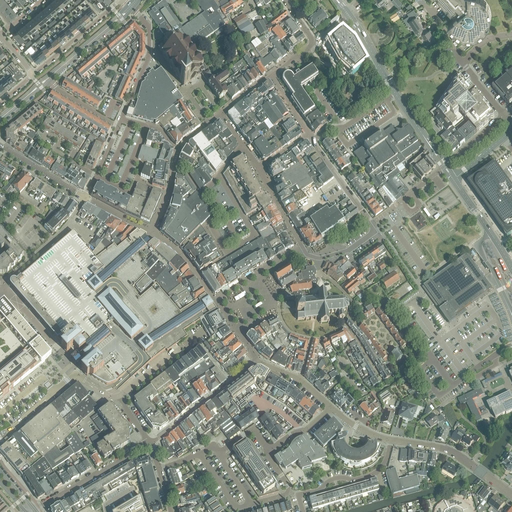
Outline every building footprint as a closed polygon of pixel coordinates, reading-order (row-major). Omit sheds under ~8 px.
[(0,4),(0,10),(1,11),(8,5),(5,0),(0,4)] [(55,0),(54,0),(51,3),(57,10),(61,7),(55,0)] [(155,10),(170,31),(171,33),(179,27),(187,38),(219,16),(216,12),(219,10),(215,4),(213,2),(211,0),(194,0),(204,13),(182,29),(164,3),(165,3),(164,1),(154,8),(155,10)] [(241,2),(239,0),(235,0),(233,2),(230,3),(229,4),(233,12),(245,5),(242,1),(241,2)] [(438,0),(450,12),(454,17),(453,18),(455,19),(447,26),(452,31),(455,34),(459,36),(463,38),(467,38),(471,38),(475,37),(479,36),(482,33),(485,30),(488,27),(489,23),(490,19),(490,15),(490,11),(488,7),(486,3),(483,0),(482,0),(438,0)] [(51,3),(47,6),(53,14),(57,10),(51,3)] [(225,17),(233,12),(229,4),(227,5),(224,7),(221,9),(219,10),(216,12),(219,16),(224,24),(226,23),(226,22),(226,20),(225,17)] [(1,11),(4,15),(12,9),(8,5),(1,11)] [(47,6),(43,10),(49,17),(53,14),(47,6)] [(82,8),(86,12),(91,17),(95,13),(91,8),(88,10),(86,8),(86,9),(84,6),(82,8)] [(316,14),(308,20),(314,29),(328,19),(321,10),(319,8),(315,12),(316,14)] [(12,9),(4,15),(8,20),(16,13),(12,9)] [(43,10),(38,13),(44,21),(49,17),(43,10)] [(78,11),(79,13),(86,21),(91,17),(86,12),(84,15),(80,10),(78,11)] [(164,36),(170,31),(155,10),(153,12),(152,11),(148,14),(164,36)] [(409,16),(404,19),(408,26),(410,25),(415,33),(416,33),(419,31),(419,32),(426,27),(425,27),(423,28),(416,17),(419,14),(417,11),(416,12),(414,13),(412,10),(407,13),(409,16)] [(77,20),(82,25),(86,21),(79,13),(77,15),(74,11),(72,13),(77,20)] [(245,16),(234,23),(237,28),(237,29),(248,22),(257,17),(255,11),(251,14),(251,13),(245,16)] [(268,24),(264,27),(267,32),(269,34),(271,33),(272,32),(275,29),(278,27),(276,24),(288,16),(288,15),(285,11),(285,12),(268,24)] [(396,12),(390,17),(392,20),(399,16),(396,12)] [(38,13),(34,17),(40,24),(44,21),(38,13)] [(225,25),(224,24),(219,16),(187,38),(193,47),(202,41),(202,42),(214,33),(213,33),(225,25)] [(34,17),(30,20),(36,27),(40,24),(34,17)] [(69,19),(72,22),(77,29),(82,25),(77,20),(75,22),(71,17),(69,19)] [(284,26),(285,28),(287,29),(283,32),(285,34),(288,32),(291,36),(294,34),(299,30),(290,18),(279,26),(281,28),(284,26)] [(30,20),(26,24),(32,31),(36,27),(30,20)] [(64,23),(68,27),(73,32),(77,29),(72,22),(70,24),(67,21),(64,23)] [(133,22),(127,28),(130,31),(132,29),(134,32),(138,28),(133,22)] [(248,22),(237,29),(243,37),(254,31),(248,22)] [(262,22),(255,25),(261,35),(264,34),(265,36),(269,34),(267,32),(264,27),(263,25),(262,22)] [(26,24),(22,27),(28,34),(32,31),(26,24)] [(60,27),(64,31),(68,36),(73,32),(68,27),(66,30),(62,25),(60,27)] [(22,27),(18,31),(24,38),(28,34),(22,27)] [(201,74),(207,84),(214,80),(203,64),(202,64),(200,61),(201,61),(199,59),(197,56),(197,55),(196,56),(195,53),(193,50),(193,51),(191,48),(191,47),(191,48),(185,40),(186,40),(185,39),(187,38),(179,27),(171,33),(172,33),(169,36),(169,35),(168,35),(168,36),(164,39),(163,39),(164,40),(163,45),(158,48),(161,52),(161,53),(163,55),(162,56),(163,56),(168,64),(167,64),(168,65),(170,67),(169,67),(171,70),(172,69),(174,72),(173,72),(174,73),(174,72),(176,75),(175,76),(177,78),(178,78),(179,80),(179,81),(183,87),(201,74)] [(272,32),(271,33),(275,38),(279,42),(281,43),(286,39),(284,35),(278,27),(275,29),(272,32)] [(426,27),(419,32),(421,35),(427,44),(435,39),(429,30),(428,31),(426,27)] [(127,28),(124,30),(129,37),(131,39),(132,37),(134,39),(136,38),(130,31),(127,28)] [(124,30),(120,33),(129,44),(130,43),(128,41),(127,39),(129,37),(124,30)] [(24,38),(18,31),(13,35),(19,42),(24,38)] [(64,31),(60,35),(64,40),(68,36),(64,31)] [(326,44),(325,44),(337,65),(350,76),(360,67),(366,62),(357,48),(356,49),(352,42),(340,31),(334,37),(331,39),(330,40),(328,42),(327,43),(326,44)] [(120,33),(117,36),(122,43),(124,42),(125,43),(127,45),(129,44),(120,33)] [(264,37),(263,37),(272,48),(281,60),(287,56),(277,43),(279,42),(275,38),(271,33),(269,34),(265,36),(264,37)] [(291,36),(290,37),(296,45),(305,39),(301,33),(296,36),(296,35),(295,36),(294,34),(291,36)] [(53,36),(55,39),(59,44),(64,40),(60,35),(58,36),(56,34),(53,36)] [(117,36),(113,40),(122,50),(123,49),(121,47),(123,45),(122,43),(117,36)] [(260,44),(273,61),(273,62),(274,62),(276,64),(281,60),(263,37),(258,40),(260,44)] [(286,39),(281,43),(289,53),(290,53),(292,52),(292,50),(298,46),(296,45),(290,37),(287,39),(286,39)] [(55,39),(51,42),(55,47),(59,44),(55,39)] [(251,44),(249,46),(251,50),(252,52),(255,57),(254,57),(257,61),(261,68),(262,70),(262,69),(263,69),(268,65),(269,65),(270,65),(270,64),(270,63),(273,61),(260,44),(258,40),(257,39),(251,44)] [(113,40),(109,43),(116,51),(118,50),(120,51),(122,50),(113,40)] [(49,44),(46,46),(51,51),(55,47),(51,42),(49,44)] [(109,43),(105,46),(114,56),(116,55),(114,53),(116,51),(109,43)] [(38,45),(42,50),(46,55),(51,51),(46,46),(44,44),(41,46),(40,44),(38,45)] [(33,49),(35,52),(35,51),(42,59),(46,55),(42,50),(39,52),(35,48),(33,49)] [(103,48),(100,51),(107,59),(108,59),(107,59),(110,56),(103,48)] [(37,63),(42,59),(35,51),(35,52),(31,55),(29,53),(26,55),(32,61),(34,59),(37,63)] [(100,51),(96,54),(102,60),(104,62),(106,60),(107,59),(100,51)] [(96,54),(93,57),(101,66),(102,65),(100,62),(102,61),(102,60),(96,54)] [(129,56),(128,58),(130,59),(130,58),(133,59),(132,62),(139,65),(141,61),(129,56)] [(93,57),(89,60),(95,66),(96,66),(98,68),(99,67),(101,66),(93,57)] [(243,60),(240,62),(247,72),(254,82),(255,81),(255,82),(258,80),(257,80),(260,78),(255,71),(256,70),(246,57),(243,60)] [(253,58),(250,60),(251,62),(262,76),(266,73),(263,69),(262,69),(262,70),(261,68),(257,61),(254,57),(253,58)] [(89,60),(86,62),(94,71),(96,69),(94,67),(95,66),(89,60)] [(12,61),(7,65),(11,70),(16,66),(12,61)] [(86,62),(83,65),(89,72),(90,74),(93,72),(94,71),(86,62)] [(234,66),(240,75),(248,86),(248,87),(254,82),(240,62),(234,66)] [(125,64),(124,67),(125,68),(124,70),(127,71),(135,75),(137,70),(125,64)] [(9,75),(9,77),(12,75),(13,76),(15,74),(13,72),(11,70),(7,65),(5,67),(8,70),(10,74),(9,75)] [(83,65),(79,68),(87,77),(89,75),(87,73),(88,72),(89,72),(83,65)] [(310,66),(304,71),(299,74),(298,73),(293,76),(292,75),(291,75),(290,74),(289,74),(288,74),(286,74),(285,74),(284,75),(282,77),(282,79),(282,82),(283,83),(285,86),(293,98),(290,99),(293,104),(306,96),(301,89),(311,81),(318,77),(310,66)] [(23,75),(18,68),(13,72),(15,74),(13,76),(16,80),(23,75)] [(79,68),(75,72),(81,78),(83,80),(86,78),(87,77),(79,68)] [(133,113),(132,118),(139,120),(141,115),(155,119),(156,120),(155,121),(166,113),(173,106),(174,106),(181,102),(184,100),(161,68),(161,69),(159,71),(158,71),(159,72),(157,73),(156,74),(153,70),(149,73),(150,75),(149,75),(147,77),(148,78),(147,78),(144,81),(145,82),(144,83),(142,84),(141,88),(137,102),(137,103),(136,105),(135,107),(134,111),(133,113)] [(214,80),(207,84),(212,91),(212,92),(213,94),(214,94),(218,100),(227,94),(221,85),(219,86),(218,85),(228,78),(224,73),(214,80)] [(453,82),(446,93),(452,100),(468,88),(462,80),(463,79),(458,73),(451,80),(453,82)] [(12,75),(9,77),(7,79),(12,84),(16,80),(13,76),(12,75)] [(240,75),(235,79),(243,90),(244,90),(248,86),(240,75)] [(229,79),(239,93),(240,93),(243,90),(235,79),(233,76),(229,79)] [(508,106),(511,101),(511,84),(505,76),(492,87),(508,106)] [(5,78),(1,81),(7,88),(12,84),(7,79),(5,78)] [(64,82),(61,87),(62,87),(62,88),(64,89),(65,89),(71,80),(69,79),(68,81),(66,80),(64,82)] [(229,79),(221,85),(227,94),(227,93),(232,99),(239,93),(229,79)] [(71,80),(65,89),(66,90),(69,92),(74,85),(72,83),(73,81),(71,80)] [(257,90),(251,95),(258,105),(262,102),(263,101),(268,97),(272,95),(274,94),(273,93),(276,92),(269,82),(257,90)] [(74,85),(69,92),(70,92),(72,94),(73,94),(79,84),(77,83),(76,86),(74,85)] [(79,84),(73,94),(74,95),(77,96),(77,97),(81,89),(80,88),(81,86),(79,84)] [(118,86),(118,87),(119,88),(118,90),(127,94),(129,90),(118,85),(118,86)] [(81,89),(77,97),(78,97),(80,98),(81,99),(87,89),(85,88),(83,90),(81,89)] [(468,88),(452,100),(450,102),(452,105),(476,133),(494,118),(485,107),(487,106),(481,100),(480,101),(478,99),(479,98),(477,96),(476,97),(475,96),(476,94),(471,88),(469,89),(468,88)] [(87,89),(81,99),(82,99),(85,101),(89,94),(87,93),(89,90),(87,89)] [(51,103),(52,101),(56,94),(52,91),(48,98),(50,100),(49,101),(51,103)] [(89,94),(85,101),(85,102),(88,103),(89,104),(95,94),(93,93),(91,95),(89,94)] [(114,95),(114,96),(116,97),(115,98),(115,99),(116,99),(117,100),(121,101),(122,102),(123,102),(124,101),(125,98),(115,93),(114,95)] [(438,111),(450,102),(452,100),(446,93),(436,108),(430,113),(432,116),(438,111)] [(53,104),(55,105),(60,96),(56,94),(52,101),(54,102),(53,104)] [(95,94),(89,104),(90,104),(92,106),(93,106),(97,99),(95,98),(97,95),(95,94)] [(258,105),(257,106),(268,120),(272,126),(273,127),(275,125),(278,124),(284,120),(283,118),(288,114),(274,94),(272,95),(268,97),(263,101),(262,102),(258,105)] [(249,97),(246,99),(254,108),(255,108),(257,112),(264,123),(268,120),(257,106),(258,105),(251,95),(249,97)] [(58,105),(60,106),(64,98),(60,96),(55,105),(57,106),(58,105)] [(293,104),(302,117),(315,108),(306,96),(293,104)] [(97,99),(93,106),(94,107),(96,108),(97,108),(97,109),(101,101),(99,100),(101,98),(99,97),(97,99)] [(61,108),(63,110),(68,101),(64,98),(60,106),(62,107),(61,108)] [(246,99),(242,102),(251,113),(256,118),(259,123),(261,125),(264,123),(257,112),(255,108),(254,108),(246,99)] [(166,114),(155,123),(155,124),(157,125),(157,124),(157,125),(158,125),(161,125),(176,145),(178,145),(182,139),(188,135),(190,133),(199,126),(193,118),(191,119),(185,109),(188,106),(184,100),(181,102),(174,106),(173,106),(166,113),(166,114)] [(66,109),(68,110),(72,103),(68,101),(63,110),(65,111),(66,109)] [(251,113),(242,102),(237,106),(241,111),(243,113),(243,115),(247,120),(248,119),(245,115),(249,111),(251,113)] [(465,143),(476,133),(452,105),(450,102),(438,111),(441,114),(465,143)] [(69,113),(71,114),(76,106),(72,103),(68,110),(70,112),(69,113)] [(37,104),(32,108),(39,115),(43,111),(37,104)] [(129,108),(126,116),(132,118),(133,113),(134,111),(135,107),(130,105),(129,108)] [(74,114),(75,115),(80,108),(76,106),(71,114),(73,116),(74,114)] [(252,123),(248,119),(247,120),(243,115),(243,113),(241,111),(237,106),(233,109),(242,121),(246,125),(250,130),(253,127),(250,124),(252,123)] [(32,108),(28,111),(34,118),(39,115),(32,108)] [(77,118),(78,119),(84,110),(80,108),(75,115),(77,116),(77,118)] [(326,125),(315,108),(302,117),(314,133),(326,125)] [(228,113),(228,115),(236,127),(242,121),(233,109),(228,113)] [(82,119),(83,120),(88,113),(84,110),(78,119),(81,120),(82,119)] [(25,114),(24,115),(30,122),(34,118),(28,111),(25,114)] [(440,139),(448,132),(452,137),(460,147),(465,143),(441,114),(438,111),(432,116),(439,123),(437,125),(438,126),(437,126),(439,129),(440,129),(442,130),(443,129),(446,133),(446,134),(440,139)] [(84,123),(86,124),(91,115),(88,113),(83,120),(85,121),(84,123)] [(24,115),(20,118),(26,125),(30,122),(24,115)] [(89,124),(91,125),(95,118),(91,115),(86,124),(88,125),(89,124)] [(284,120),(278,124),(279,126),(280,125),(282,127),(292,120),(289,116),(284,120)] [(20,118),(16,121),(22,129),(25,130),(25,131),(26,129),(24,127),(26,125),(20,118)] [(43,127),(47,129),(53,120),(53,119),(53,118),(51,119),(50,120),(47,119),(43,127)] [(92,128),(94,129),(99,120),(95,118),(91,125),(93,126),(92,128)] [(47,129),(52,132),(57,124),(54,122),(54,121),(53,120),(47,129)] [(97,129),(99,130),(103,122),(99,120),(94,129),(96,130),(97,129)] [(261,125),(245,138),(250,145),(252,144),(269,132),(282,149),(286,146),(281,139),(277,133),(275,130),(273,127),(272,126),(268,120),(264,123),(261,125)] [(292,120),(282,127),(283,130),(282,130),(284,132),(295,124),(292,120)] [(16,121),(12,125),(12,126),(17,132),(18,132),(20,130),(21,132),(22,132),(23,132),(25,130),(22,129),(16,121)] [(214,125),(210,127),(226,149),(230,155),(231,154),(233,152),(232,150),(236,147),(236,145),(237,144),(237,143),(225,128),(222,123),(221,123),(219,121),(214,125)] [(242,121),(236,127),(245,138),(261,125),(259,123),(256,126),(258,128),(255,129),(253,127),(250,130),(246,125),(242,121)] [(100,132),(102,133),(107,125),(103,122),(99,130),(101,131),(100,132)] [(52,132),(56,135),(61,127),(57,124),(52,132)] [(295,124),(284,132),(285,134),(286,133),(287,135),(287,136),(297,128),(295,124)] [(111,127),(107,125),(102,133),(104,135),(105,133),(107,134),(111,127)] [(381,134),(380,132),(380,133),(396,157),(399,155),(403,161),(419,150),(418,149),(420,147),(412,135),(414,133),(409,126),(401,125),(400,132),(397,134),(392,126),(381,134)] [(13,135),(17,132),(12,126),(8,129),(9,131),(5,131),(5,136),(4,136),(4,138),(5,138),(6,143),(9,142),(10,143),(9,145),(14,148),(18,141),(13,138),(13,135)] [(56,135),(61,138),(66,130),(61,127),(56,135)] [(210,127),(205,131),(227,159),(230,155),(226,149),(210,127)] [(284,138),(281,139),(286,146),(287,146),(301,135),(301,134),(297,128),(287,136),(287,135),(284,138)] [(381,189),(392,204),(401,197),(399,194),(403,191),(401,189),(404,186),(396,176),(399,173),(397,170),(396,168),(404,162),(403,161),(399,155),(396,157),(380,133),(380,132),(377,129),(362,140),(365,145),(353,153),(372,180),(371,181),(376,189),(378,188),(379,190),(377,191),(378,192),(381,189)] [(61,138),(66,141),(70,133),(66,130),(61,138)] [(201,134),(201,135),(223,164),(227,159),(205,131),(201,134)] [(145,139),(143,146),(143,147),(152,149),(153,145),(154,145),(157,137),(156,136),(157,134),(149,132),(147,140),(145,139)] [(282,149),(269,132),(252,144),(251,145),(250,146),(251,145),(262,160),(263,159),(264,161),(282,149)] [(453,153),(460,147),(452,137),(448,132),(440,139),(453,153)] [(66,141),(70,143),(75,135),(70,133),(66,141)] [(334,134),(322,144),(327,150),(333,146),(334,146),(334,145),(333,142),(331,142),(331,143),(330,142),(332,139),(333,140),(337,138),(334,134)] [(70,143),(75,146),(80,138),(75,135),(70,143)] [(94,144),(93,147),(102,151),(104,146),(103,146),(104,143),(98,140),(97,140),(90,135),(87,140),(92,143),(94,144)] [(191,142),(196,148),(199,152),(215,173),(223,164),(201,135),(191,142)] [(160,138),(157,137),(154,145),(153,146),(155,146),(155,145),(162,148),(164,144),(163,142),(164,142),(160,138)] [(79,149),(84,141),(80,138),(75,146),(79,149)] [(14,148),(13,148),(18,151),(23,143),(18,140),(18,141),(14,148)] [(128,164),(136,143),(133,142),(132,146),(128,145),(126,149),(124,152),(127,153),(123,162),(128,164)] [(191,142),(187,145),(187,146),(193,151),(195,149),(195,148),(196,148),(191,142)] [(303,154),(311,148),(307,142),(305,142),(291,152),(295,159),(298,157),(303,154)] [(23,143),(18,151),(23,154),(28,146),(23,143)] [(23,155),(28,158),(33,150),(33,149),(30,147),(31,145),(30,144),(23,155)] [(164,144),(162,148),(155,145),(155,146),(153,146),(154,145),(153,145),(152,149),(156,151),(156,150),(171,156),(172,153),(172,151),(167,146),(164,144)] [(333,146),(327,150),(326,151),(329,154),(338,148),(335,145),(334,146),(333,146)] [(146,163),(146,164),(152,166),(152,161),(169,164),(171,156),(156,150),(156,151),(152,149),(143,147),(143,146),(141,147),(137,159),(146,163)] [(93,147),(91,152),(100,155),(102,151),(93,147)] [(181,155),(186,158),(198,165),(202,170),(203,171),(209,180),(210,182),(211,181),(212,180),(210,177),(215,173),(199,152),(199,153),(195,156),(186,147),(185,147),(182,153),(181,155)] [(303,154),(306,158),(314,152),(311,148),(303,154)] [(339,150),(338,148),(329,154),(332,158),(339,153),(340,152),(339,150)] [(37,152),(33,150),(28,158),(35,162),(41,151),(38,150),(37,152)] [(44,153),(41,151),(35,162),(42,166),(46,158),(42,156),(44,153)] [(340,154),(339,153),(332,158),(335,163),(344,156),(343,154),(345,153),(344,151),(340,154)] [(426,151),(417,159),(420,163),(429,173),(432,170),(436,167),(429,156),(426,151)] [(91,152),(89,157),(97,160),(100,155),(91,152)] [(269,173),(272,179),(283,172),(287,170),(288,169),(287,167),(286,167),(284,165),(283,164),(290,161),(294,167),(299,164),(298,163),(295,159),(291,152),(269,168),(268,169),(267,170),(267,171),(268,171),(269,173)] [(304,162),(306,164),(317,156),(314,152),(306,158),(303,159),(305,162),(304,162)] [(179,160),(191,168),(193,170),(205,186),(210,182),(209,180),(203,171),(202,170),(198,165),(186,158),(181,155),(179,160)] [(247,171),(246,170),(242,163),(246,160),(243,155),(236,159),(231,165),(230,166),(227,170),(223,176),(245,216),(256,210),(258,212),(271,204),(266,195),(262,197),(250,177),(250,176),(250,175),(250,174),(249,172),(248,171),(247,171)] [(309,168),(312,166),(320,160),(317,156),(306,164),(307,166),(309,168)] [(346,159),(344,156),(335,163),(338,166),(349,158),(349,157),(346,159)] [(47,157),(46,158),(42,166),(49,170),(54,162),(47,157)] [(89,157),(86,162),(95,166),(97,160),(89,157)] [(349,158),(338,166),(341,171),(350,164),(348,161),(351,159),(350,157),(349,158)] [(417,159),(408,166),(412,170),(412,171),(420,180),(429,173),(420,163),(417,159)] [(179,160),(178,165),(181,167),(186,170),(188,171),(189,173),(200,189),(205,186),(193,170),(191,168),(179,160)] [(314,171),(323,164),(320,160),(312,166),(309,168),(312,172),(314,171)] [(51,172),(55,174),(62,163),(57,161),(52,170),(51,172)] [(168,170),(168,167),(169,164),(152,161),(152,166),(150,172),(167,175),(168,170)] [(1,162),(0,163),(0,172),(0,174),(2,175),(0,177),(2,178),(3,177),(9,167),(5,164),(5,163),(2,162),(1,162)] [(95,166),(86,162),(84,167),(93,171),(95,166)] [(467,182),(482,202),(488,211),(507,238),(511,233),(511,186),(495,162),(467,182)] [(63,164),(62,163),(55,174),(59,177),(64,169),(62,168),(64,164),(63,164)] [(149,182),(150,172),(152,166),(146,164),(140,177),(148,181),(148,182),(149,182)] [(287,170),(283,172),(286,178),(282,181),(284,185),(286,184),(288,188),(287,189),(287,190),(296,185),(300,191),(301,190),(313,183),(310,180),(307,176),(304,172),(301,167),(299,164),(294,167),(292,168),(288,169),(287,170)] [(316,171),(318,174),(326,169),(323,164),(314,171),(314,172),(316,171)] [(2,178),(0,180),(3,182),(5,178),(6,176),(9,178),(14,170),(13,169),(11,167),(10,168),(9,167),(3,177),(2,178)] [(66,170),(64,169),(59,177),(64,179),(68,172),(66,170)] [(333,179),(326,169),(318,174),(313,178),(310,180),(313,183),(317,190),(318,190),(320,189),(333,179)] [(69,170),(68,172),(64,179),(68,182),(74,173),(69,170)] [(74,173),(68,182),(72,185),(77,177),(79,174),(75,171),(74,173)] [(1,188),(0,189),(1,190),(6,193),(9,189),(12,186),(20,193),(32,180),(24,172),(19,177),(18,177),(17,178),(17,180),(16,181),(13,178),(2,189),(1,188)] [(149,182),(152,183),(152,181),(166,183),(167,175),(150,172),(149,182)] [(276,195),(287,189),(288,188),(286,184),(284,185),(282,181),(286,178),(283,172),(272,179),(273,181),(273,182),(276,187),(272,189),(276,195)] [(350,183),(359,177),(361,175),(360,173),(357,176),(356,175),(355,176),(354,173),(347,178),(350,183)] [(84,181),(81,180),(77,187),(83,191),(89,178),(86,175),(84,178),(85,179),(84,181)] [(176,175),(175,182),(181,183),(185,186),(187,188),(192,193),(192,194),(193,193),(193,192),(194,191),(194,189),(186,177),(184,176),(176,175)] [(72,185),(77,187),(81,180),(77,177),(72,185)] [(362,181),(359,177),(350,183),(353,187),(360,182),(362,181)] [(31,188),(36,191),(41,183),(36,180),(33,185),(32,184),(30,187),(31,188)] [(165,189),(165,188),(166,183),(152,181),(152,183),(152,185),(151,185),(154,187),(157,188),(163,190),(165,189)] [(91,195),(123,212),(126,207),(123,206),(127,198),(97,182),(91,195)] [(175,182),(174,188),(179,189),(188,195),(189,195),(192,193),(187,188),(185,186),(181,183),(175,182)] [(361,183),(360,182),(353,187),(359,195),(371,187),(368,182),(364,185),(362,182),(361,183)] [(41,194),(46,187),(41,183),(36,191),(39,193),(36,198),(38,199),(41,194)] [(138,184),(133,196),(156,206),(161,194),(160,194),(159,193),(158,192),(158,193),(138,184)] [(278,198),(280,202),(289,197),(300,191),(296,185),(287,190),(286,191),(286,192),(277,197),(278,198)] [(40,200),(43,202),(46,197),(51,190),(46,187),(41,194),(43,195),(40,200)] [(374,191),(371,187),(359,195),(362,199),(369,194),(374,191)] [(172,197),(182,200),(188,195),(179,189),(174,188),(172,197)] [(388,208),(392,204),(381,189),(378,192),(388,208)] [(56,193),(51,190),(46,197),(51,200),(56,193)] [(306,198),(301,190),(300,191),(289,197),(280,202),(284,209),(294,204),(294,205),(298,203),(306,198)] [(50,211),(51,211),(53,212),(58,204),(63,197),(57,193),(51,202),(55,204),(56,203),(57,203),(55,206),(54,205),(50,211)] [(194,195),(193,193),(192,194),(192,193),(189,195),(188,195),(182,200),(172,197),(170,207),(180,208),(190,218),(193,215),(194,214),(205,207),(195,194),(194,195)] [(371,196),(369,194),(362,199),(365,203),(373,197),(376,195),(375,193),(371,196)] [(149,223),(156,206),(133,196),(131,200),(127,198),(123,206),(126,207),(123,212),(125,213),(149,223)] [(57,214),(56,215),(58,216),(62,212),(69,201),(63,197),(58,204),(61,206),(59,210),(57,214)] [(376,201),(373,197),(365,203),(368,207),(375,202),(376,201)] [(347,198),(339,204),(341,206),(346,203),(346,202),(349,200),(347,198)] [(77,205),(69,201),(62,212),(70,217),(77,205)] [(377,204),(375,202),(368,207),(371,212),(378,206),(380,205),(379,203),(377,204)] [(292,212),(298,209),(299,210),(301,208),(298,203),(294,205),(293,206),(285,210),(288,216),(293,213),(292,212)] [(86,215),(92,207),(86,204),(85,206),(84,205),(79,212),(82,215),(81,217),(84,219),(86,215)] [(348,213),(346,215),(349,220),(358,214),(352,206),(349,208),(350,210),(347,212),(348,213)] [(380,209),(378,206),(371,212),(374,217),(384,210),(382,207),(380,209)] [(86,220),(89,222),(90,220),(97,210),(92,207),(86,215),(88,216),(86,220)] [(159,231),(164,235),(174,221),(178,213),(180,208),(170,207),(169,209),(159,231)] [(206,208),(205,207),(194,214),(202,223),(203,222),(204,223),(211,215),(205,209),(206,208)] [(258,215),(260,221),(261,221),(276,213),(273,207),(258,215)] [(172,241),(179,247),(179,248),(181,246),(181,245),(185,242),(186,241),(186,240),(188,239),(188,238),(192,235),(193,233),(195,232),(197,229),(199,228),(200,226),(202,223),(194,214),(193,215),(190,218),(180,208),(178,213),(174,221),(164,235),(172,241)] [(317,235),(321,241),(321,240),(322,239),(322,240),(322,239),(322,240),(325,238),(325,237),(326,236),(326,237),(330,234),(331,234),(332,233),(332,232),(333,231),(333,232),(334,232),(335,231),(335,230),(337,229),(337,228),(338,228),(338,227),(344,223),(340,218),(341,218),(338,214),(337,214),(335,211),(329,215),(325,208),(319,212),(308,220),(310,224),(317,235)] [(94,218),(96,219),(101,212),(97,210),(90,220),(89,222),(92,224),(93,223),(91,222),(94,218)] [(288,216),(291,221),(303,213),(301,210),(298,211),(297,211),(294,212),(293,213),(288,216)] [(52,235),(70,217),(62,212),(58,216),(56,215),(44,227),(52,235)] [(94,226),(96,227),(105,215),(101,212),(96,219),(97,220),(95,223),(96,224),(94,226)] [(338,214),(341,218),(340,218),(344,223),(349,220),(346,215),(344,212),(341,214),(340,213),(338,214)] [(279,218),(276,213),(261,221),(260,221),(253,225),(259,234),(271,227),(269,224),(279,218)] [(291,221),(295,226),(307,219),(303,213),(291,221)] [(109,217),(105,215),(96,227),(98,229),(101,223),(104,225),(109,217)] [(250,220),(253,225),(260,221),(258,215),(250,220)] [(102,230),(107,233),(116,221),(110,218),(102,230)] [(272,229),(282,223),(279,218),(269,224),(271,227),(272,229)] [(295,226),(298,232),(310,224),(308,220),(307,219),(295,226)] [(116,221),(107,233),(106,234),(111,237),(110,236),(115,231),(118,227),(121,223),(116,221)] [(126,226),(121,223),(118,227),(115,231),(110,236),(111,237),(114,241),(117,238),(120,236),(127,226),(126,226)] [(282,223),(272,229),(284,251),(292,246),(285,233),(286,232),(282,223)] [(298,232),(302,238),(304,236),(314,230),(310,224),(298,232)] [(129,227),(127,226),(120,236),(117,238),(114,241),(113,242),(112,243),(114,245),(115,244),(118,247),(133,231),(133,230),(133,229),(129,227)] [(180,248),(183,251),(195,240),(204,231),(202,229),(200,226),(199,228),(197,229),(195,232),(193,233),(192,235),(188,238),(188,239),(186,240),(186,241),(185,242),(181,245),(181,246),(179,248),(180,248)] [(271,227),(259,234),(261,238),(269,251),(273,258),(284,251),(272,229),(271,227)] [(302,238),(303,240),(305,244),(308,242),(314,238),(313,237),(317,235),(314,230),(304,236),(302,238)] [(0,273),(3,274),(4,273),(5,273),(4,272),(6,270),(7,272),(8,271),(9,269),(10,267),(11,268),(11,267),(10,266),(12,265),(13,266),(15,265),(15,263),(17,262),(18,262),(17,261),(19,259),(20,261),(21,260),(21,258),(23,256),(16,248),(15,249),(13,247),(14,246),(10,241),(9,242),(0,231),(0,248),(1,250),(4,247),(8,252),(10,250),(11,251),(11,250),(12,251),(0,261),(0,273)] [(183,251),(187,255),(197,247),(204,242),(209,239),(209,240),(209,239),(204,231),(195,240),(183,251)] [(112,384),(113,384),(115,386),(118,390),(135,375),(153,360),(166,350),(175,342),(170,335),(167,332),(160,337),(159,336),(157,332),(179,314),(173,308),(176,305),(172,301),(167,295),(160,287),(155,281),(140,294),(137,291),(134,288),(149,272),(141,265),(141,264),(135,257),(108,280),(105,278),(104,277),(92,262),(95,259),(92,255),(89,251),(90,250),(74,232),(16,282),(15,281),(13,281),(12,281),(11,282),(10,283),(10,285),(11,286),(62,345),(61,346),(66,353),(70,349),(78,357),(85,366),(81,370),(87,376),(89,375),(91,376),(95,379),(98,381),(102,383),(106,385),(109,385),(112,384)] [(137,232),(117,249),(121,254),(117,258),(121,263),(122,263),(105,278),(108,280),(135,257),(133,255),(139,250),(140,252),(152,241),(148,239),(145,237),(146,236),(137,232)] [(113,246),(114,245),(112,243),(113,242),(114,241),(111,237),(106,234),(92,255),(95,259),(92,262),(104,277),(105,278),(122,263),(121,263),(117,258),(121,254),(117,249),(116,249),(113,246)] [(321,241),(317,235),(313,237),(314,238),(308,242),(305,244),(308,247),(311,248),(316,244),(321,241)] [(261,238),(255,241),(257,244),(258,246),(267,261),(268,261),(269,261),(273,258),(269,251),(261,238)] [(187,255),(193,263),(203,256),(204,258),(216,250),(209,240),(209,239),(204,242),(197,247),(187,255)] [(153,241),(152,241),(140,252),(139,250),(133,255),(135,257),(141,264),(143,263),(142,263),(161,245),(154,240),(153,241)] [(255,241),(214,266),(227,286),(267,261),(258,246),(257,244),(255,241)] [(166,249),(161,245),(142,263),(143,263),(141,264),(141,265),(149,272),(160,260),(159,257),(166,249)] [(380,246),(373,251),(379,260),(382,257),(381,256),(385,253),(380,246)] [(172,253),(166,249),(159,257),(160,260),(149,272),(134,288),(137,291),(140,294),(155,281),(156,280),(172,262),(174,265),(181,260),(178,258),(172,253)] [(220,257),(216,250),(204,258),(203,256),(193,263),(200,272),(206,267),(210,264),(220,257)] [(379,260),(373,251),(368,254),(373,261),(377,259),(378,260),(377,261),(379,263),(380,262),(379,260)] [(430,281),(424,285),(426,288),(433,297),(441,309),(439,311),(449,325),(458,318),(455,315),(491,289),(484,279),(474,264),(470,259),(470,258),(473,256),(470,252),(455,263),(435,277),(430,281)] [(373,262),(373,261),(368,254),(363,258),(370,268),(376,264),(374,262),(373,262)] [(338,262),(338,263),(339,262),(343,267),(347,263),(342,258),(338,262)] [(377,278),(370,268),(363,258),(358,262),(363,269),(366,267),(372,275),(367,279),(370,284),(377,278)] [(178,279),(175,274),(179,271),(178,271),(185,264),(181,260),(174,265),(172,262),(156,280),(155,281),(160,287),(165,283),(172,292),(180,285),(177,281),(179,279),(178,279)] [(347,263),(343,267),(342,267),(346,270),(351,266),(347,262),(347,263)] [(189,269),(185,264),(178,271),(179,271),(175,274),(178,279),(180,277),(179,276),(181,274),(182,275),(189,269)] [(332,264),(331,265),(329,270),(334,272),(335,274),(337,272),(336,270),(338,267),(336,265),(335,265),(332,264)] [(214,266),(208,271),(221,290),(222,293),(229,289),(227,286),(214,266)] [(281,289),(286,286),(296,280),(295,279),(288,268),(289,267),(288,266),(287,266),(273,275),(281,289)] [(295,297),(295,298),(301,297),(301,291),(298,292),(298,291),(312,289),(312,286),(316,286),(318,281),(315,278),(314,275),(316,275),(316,270),(314,266),(305,267),(306,271),(301,271),(301,274),(298,275),(298,278),(295,279),(296,280),(286,286),(291,293),(292,293),(292,292),(294,296),(295,297)] [(343,273),(346,270),(342,267),(341,268),(340,269),(342,271),(338,276),(336,274),(332,278),(336,283),(343,276),(342,275),(343,273)] [(390,275),(380,281),(386,289),(399,280),(394,273),(396,271),(393,267),(387,271),(390,275)] [(348,280),(355,273),(351,268),(349,269),(350,271),(348,272),(347,271),(343,275),(348,280)] [(331,277),(332,278),(336,274),(335,274),(334,272),(329,270),(327,274),(327,275),(331,277)] [(187,280),(185,281),(187,283),(195,278),(190,271),(184,275),(187,280)] [(208,271),(201,275),(214,294),(215,294),(221,290),(208,271)] [(363,271),(350,281),(353,285),(357,282),(362,278),(363,278),(366,275),(363,271)] [(181,278),(179,279),(177,281),(180,285),(172,292),(167,295),(172,301),(198,284),(195,279),(195,278),(187,283),(185,281),(184,281),(181,278)] [(340,287),(345,291),(353,285),(350,281),(347,283),(346,283),(345,284),(344,283),(340,287)] [(359,286),(357,282),(353,285),(345,291),(348,295),(351,292),(351,293),(354,291),(354,290),(359,286)] [(165,283),(160,287),(167,295),(172,292),(165,283)] [(201,288),(198,284),(172,301),(176,305),(178,303),(179,302),(179,303),(201,289),(201,288)] [(229,295),(231,298),(245,292),(243,288),(229,295)] [(205,294),(201,289),(179,303),(179,302),(178,303),(185,311),(188,308),(187,307),(188,305),(189,306),(193,303),(192,302),(194,301),(195,301),(205,294)] [(302,300),(301,297),(295,298),(295,300),(294,300),(294,301),(295,301),(296,314),(297,319),(297,318),(297,320),(305,319),(305,321),(306,321),(306,319),(310,319),(310,320),(311,320),(311,319),(314,319),(315,320),(316,320),(316,318),(320,318),(320,322),(319,322),(319,323),(320,323),(320,324),(321,324),(321,323),(327,322),(327,323),(328,323),(328,322),(329,322),(329,321),(328,321),(328,318),(329,318),(329,316),(328,316),(327,314),(330,313),(331,314),(332,314),(331,313),(334,313),(334,314),(335,314),(335,313),(338,312),(338,317),(337,317),(338,318),(339,319),(340,319),(339,318),(342,318),(342,319),(343,319),(343,318),(344,317),(344,316),(343,317),(343,314),(344,313),(343,312),(345,311),(346,312),(347,311),(346,310),(347,308),(348,308),(349,307),(348,307),(347,304),(348,304),(348,303),(347,303),(345,301),(346,300),(345,300),(344,301),(342,300),(342,299),(341,299),(341,300),(338,300),(338,299),(337,299),(337,300),(334,300),(333,300),(333,301),(332,301),(331,297),(332,297),(332,296),(331,296),(331,295),(330,295),(330,296),(326,296),(325,293),(326,293),(326,292),(325,292),(325,291),(324,291),(324,292),(318,293),(318,292),(317,292),(317,293),(316,293),(316,294),(317,294),(318,298),(314,298),(314,297),(313,297),(313,299),(309,299),(309,298),(308,298),(308,299),(304,299),(304,298),(303,298),(303,300),(302,300)] [(205,295),(188,308),(185,311),(178,303),(176,305),(173,308),(179,314),(157,332),(159,336),(160,337),(167,332),(170,335),(175,331),(201,313),(202,314),(213,307),(211,303),(205,295)] [(503,321),(506,316),(503,306),(500,307),(501,304),(500,299),(496,297),(497,300),(493,302),(498,304),(494,305),(496,310),(500,313),(499,313),(501,322),(503,321)] [(0,396),(2,398),(8,393),(9,392),(13,388),(13,389),(20,383),(19,383),(21,382),(41,366),(50,357),(4,303),(0,305),(0,396)] [(362,314),(361,312),(357,314),(361,321),(374,312),(369,304),(363,307),(366,312),(362,314)] [(183,331),(200,321),(200,320),(205,317),(216,311),(213,307),(202,314),(201,313),(175,331),(170,335),(175,342),(166,350),(167,352),(187,337),(183,331)] [(374,312),(379,318),(384,314),(379,308),(374,312)] [(200,320),(200,321),(206,331),(210,339),(213,337),(213,336),(219,334),(218,333),(226,328),(224,323),(222,320),(216,311),(205,317),(200,320)] [(379,318),(383,324),(388,320),(384,314),(379,318)] [(288,339),(288,340),(291,335),(288,332),(283,327),(281,323),(280,324),(276,318),(272,320),(265,325),(270,334),(272,337),(274,341),(270,344),(278,352),(271,361),(272,362),(284,368),(290,371),(292,364),(294,365),(292,371),(300,374),(305,352),(297,350),(297,349),(294,348),(289,345),(284,342),(287,338),(288,339)] [(346,324),(350,329),(354,334),(358,331),(360,334),(362,333),(358,328),(357,329),(349,320),(346,324)] [(383,324),(388,330),(393,327),(388,320),(383,324)] [(258,328),(258,329),(265,338),(270,334),(265,325),(258,328)] [(363,325),(357,329),(358,328),(362,333),(363,335),(364,335),(369,332),(363,325)] [(388,330),(392,336),(397,333),(393,327),(388,330)] [(210,339),(203,343),(213,356),(215,354),(211,349),(218,343),(231,334),(226,328),(218,333),(219,334),(213,336),(213,337),(210,339)] [(258,329),(253,332),(261,342),(260,342),(265,338),(258,329)] [(343,329),(341,333),(346,342),(347,341),(348,344),(349,343),(350,343),(354,340),(345,329),(343,329)] [(362,333),(363,335),(362,333),(360,334),(358,331),(354,334),(358,339),(363,335),(361,334),(362,333)] [(246,337),(254,347),(261,342),(253,332),(246,337)] [(364,336),(369,342),(369,343),(374,340),(369,332),(364,335),(364,336)] [(342,343),(346,342),(341,333),(336,335),(338,340),(339,341),(341,340),(342,343)] [(392,336),(396,342),(401,339),(397,333),(392,336)] [(213,356),(214,357),(235,339),(231,334),(218,343),(211,349),(215,354),(213,356)] [(294,345),(297,346),(299,338),(298,338),(291,335),(288,340),(294,343),(294,345)] [(336,343),(338,342),(339,341),(338,340),(336,335),(329,338),(332,345),(335,343),(335,344),(336,343)] [(358,339),(362,346),(369,342),(364,336),(364,337),(363,336),(358,339)] [(305,351),(307,345),(308,340),(299,338),(297,346),(301,347),(300,350),(305,351)] [(214,357),(216,359),(237,341),(235,339),(214,357)] [(323,343),(321,344),(324,350),(326,354),(329,352),(329,351),(332,349),(331,348),(330,347),(326,339),(323,341),(323,343)] [(406,345),(401,339),(396,342),(400,348),(401,348),(406,345)] [(313,340),(311,344),(316,346),(316,347),(319,348),(321,349),(322,349),(318,342),(318,341),(313,340)] [(373,347),(375,350),(380,347),(374,340),(369,343),(373,347)] [(227,372),(230,369),(226,364),(230,361),(228,358),(241,346),(237,341),(216,359),(227,372)] [(270,354),(267,350),(261,342),(254,347),(261,354),(269,360),(273,356),(270,354)] [(349,346),(352,352),(359,348),(355,342),(350,345),(349,346)] [(373,347),(369,343),(369,342),(362,346),(366,352),(371,349),(373,347)] [(311,344),(310,349),(315,351),(317,351),(316,352),(320,353),(320,352),(321,349),(319,348),(316,347),(316,346),(311,344)] [(242,347),(241,346),(228,358),(230,361),(226,364),(230,369),(233,366),(237,363),(240,360),(240,359),(242,358),(247,354),(242,347)] [(379,356),(380,358),(385,354),(380,347),(375,350),(375,351),(377,353),(379,356)] [(175,389),(178,387),(175,383),(179,380),(183,377),(186,375),(188,373),(188,374),(193,370),(193,371),(203,363),(208,360),(199,348),(171,369),(164,374),(150,386),(158,396),(169,388),(170,391),(174,388),(175,389)] [(351,352),(355,358),(362,354),(359,348),(352,352),(351,352)] [(310,349),(309,355),(318,358),(319,357),(320,353),(316,352),(317,351),(315,351),(310,349)] [(373,352),(371,349),(366,352),(369,358),(374,354),(374,355),(377,353),(375,351),(373,352)] [(402,361),(402,357),(397,350),(390,355),(396,362),(399,363),(402,361)] [(358,364),(361,362),(365,359),(362,354),(355,358),(358,364)] [(376,357),(374,355),(374,354),(369,358),(372,363),(377,360),(378,360),(380,358),(379,356),(376,357)] [(387,357),(385,354),(380,358),(381,358),(382,360),(383,361),(382,361),(384,364),(385,364),(386,365),(390,362),(386,357),(387,357)] [(321,361),(321,362),(324,366),(324,367),(330,364),(327,358),(323,360),(321,361)] [(356,370),(357,372),(360,371),(365,368),(364,368),(369,365),(365,359),(361,362),(363,365),(359,367),(359,368),(356,370)] [(380,363),(378,360),(377,360),(372,363),(376,369),(384,364),(382,361),(382,362),(382,361),(380,362),(380,363)] [(215,368),(213,365),(208,369),(205,366),(203,363),(193,371),(193,370),(188,374),(188,373),(186,375),(188,378),(190,376),(194,382),(198,379),(204,387),(205,385),(210,392),(220,385),(210,372),(215,368)] [(386,365),(385,364),(384,364),(376,369),(379,375),(386,371),(384,366),(385,365),(386,365)] [(363,373),(364,376),(368,374),(372,371),(369,365),(364,368),(365,368),(366,371),(363,373)] [(226,381),(215,368),(210,372),(220,385),(226,381)] [(509,393),(488,404),(495,419),(505,414),(506,415),(511,411),(511,368),(510,370),(511,372),(509,374),(511,380),(511,397),(511,398),(509,393)] [(252,371),(251,372),(254,376),(253,376),(257,381),(259,379),(264,382),(269,374),(263,370),(263,371),(260,369),(256,369),(253,372),(252,371)] [(305,370),(303,377),(307,380),(308,378),(309,378),(310,379),(313,376),(314,377),(315,376),(316,374),(317,373),(315,371),(313,370),(310,370),(309,371),(305,370)] [(331,379),(339,375),(336,370),(329,375),(331,379)] [(364,384),(366,382),(376,377),(372,371),(368,374),(370,377),(362,381),(364,384)] [(390,376),(386,371),(379,375),(383,380),(384,382),(386,381),(385,379),(390,376)] [(240,381),(225,392),(229,398),(229,397),(232,401),(233,400),(245,390),(245,391),(254,385),(253,384),(255,382),(257,381),(253,376),(254,376),(251,372),(240,381)] [(269,374),(264,382),(269,385),(274,377),(269,374)] [(308,378),(307,380),(313,385),(317,381),(319,379),(320,377),(318,375),(316,374),(315,376),(314,377),(313,376),(310,379),(309,378),(308,378)] [(203,387),(204,387),(198,379),(194,382),(190,376),(188,378),(186,375),(183,377),(188,384),(189,385),(199,400),(200,399),(208,394),(203,387)] [(406,376),(400,381),(402,385),(407,381),(409,380),(406,376)] [(178,387),(182,392),(179,394),(179,395),(180,397),(188,408),(199,400),(189,385),(188,384),(183,377),(179,380),(175,383),(178,387)] [(274,377),(269,385),(274,389),(277,384),(280,380),(274,377)] [(379,383),(376,377),(366,382),(367,383),(368,384),(369,384),(370,384),(371,383),(372,387),(377,384),(378,386),(380,385),(379,383)] [(271,394),(270,396),(274,398),(278,391),(285,395),(290,386),(280,380),(277,384),(274,389),(271,394)] [(313,386),(318,391),(322,388),(321,387),(323,384),(319,381),(313,386)] [(324,385),(323,384),(321,387),(322,388),(318,391),(322,395),(328,388),(327,382),(324,385)] [(65,395),(61,398),(73,412),(90,397),(78,383),(66,394),(65,394),(65,395)] [(165,421),(162,416),(160,417),(158,414),(156,415),(145,400),(148,399),(150,402),(152,400),(157,407),(163,403),(158,396),(150,386),(142,391),(143,392),(134,399),(136,402),(134,403),(153,430),(155,428),(157,429),(159,431),(168,425),(167,423),(165,421)] [(290,386),(285,395),(290,398),(296,390),(290,386)] [(412,389),(407,392),(410,395),(417,391),(414,387),(412,389)] [(472,400),(474,399),(483,394),(480,388),(464,396),(457,399),(461,406),(466,403),(475,421),(476,421),(477,420),(481,418),(472,400)] [(296,390),(290,398),(294,402),(301,394),(296,390)] [(382,402),(390,397),(387,391),(379,397),(382,402)] [(225,392),(216,399),(228,413),(233,408),(232,407),(231,405),(230,404),(227,400),(229,398),(225,392)] [(346,401),(344,399),(343,398),(344,397),(340,394),(340,395),(336,392),(330,398),(334,402),(333,402),(337,405),(340,408),(345,402),(348,405),(350,406),(352,404),(354,401),(351,397),(346,401)] [(294,402),(293,403),(298,407),(299,406),(306,398),(305,398),(301,394),(294,402)] [(179,395),(176,398),(185,410),(188,408),(180,397),(179,395)] [(185,411),(185,410),(176,398),(174,396),(170,399),(181,414),(185,411)] [(91,399),(90,397),(73,412),(79,418),(81,421),(99,407),(98,406),(98,407),(91,399)] [(79,418),(73,412),(61,398),(51,406),(63,420),(71,430),(72,429),(69,426),(79,418)] [(306,398),(299,406),(303,410),(310,402),(306,398)] [(240,434),(221,409),(214,400),(198,412),(211,430),(213,433),(219,428),(230,442),(240,434)] [(165,401),(163,403),(167,409),(175,420),(179,416),(170,403),(168,404),(165,401)] [(310,402),(303,410),(308,414),(315,406),(314,406),(310,402)] [(370,413),(371,412),(368,408),(372,405),(371,404),(369,405),(366,402),(359,407),(367,417),(370,414),(370,413)] [(374,402),(371,404),(372,405),(368,408),(371,412),(372,413),(379,407),(378,403),(378,402),(375,404),(374,402)] [(130,434),(131,432),(125,423),(126,423),(123,419),(122,419),(119,414),(117,410),(116,410),(113,406),(113,405),(111,403),(109,405),(99,413),(100,415),(100,416),(103,419),(107,424),(106,424),(109,428),(110,428),(115,434),(107,439),(107,438),(103,441),(103,442),(96,446),(98,449),(97,450),(100,454),(101,453),(104,459),(114,453),(119,451),(118,450),(123,447),(124,448),(128,445),(127,444),(129,443),(128,441),(130,434)] [(398,417),(408,420),(411,421),(414,409),(402,405),(398,417)] [(51,406),(20,432),(38,453),(43,459),(44,458),(52,471),(54,470),(67,461),(65,456),(72,452),(69,448),(60,454),(56,448),(74,433),(71,430),(63,420),(51,406)] [(315,406),(308,414),(312,418),(319,410),(315,406)] [(233,408),(228,413),(230,416),(234,413),(235,412),(236,412),(236,411),(235,410),(233,408)] [(166,418),(164,419),(168,425),(175,420),(167,409),(163,411),(165,415),(164,416),(166,418)] [(252,409),(248,412),(249,413),(254,421),(258,418),(257,416),(253,410),(252,409)] [(201,438),(205,434),(211,430),(198,412),(188,420),(195,430),(198,434),(201,438)] [(249,413),(244,416),(249,424),(254,421),(249,413)] [(393,416),(386,414),(385,414),(382,423),(383,423),(382,424),(386,426),(387,424),(390,425),(393,416)] [(440,423),(444,421),(441,416),(438,418),(439,420),(437,421),(433,414),(425,420),(430,428),(437,423),(438,425),(439,423),(440,423)] [(265,417),(260,420),(263,425),(271,420),(268,415),(265,417)] [(244,416),(240,419),(245,426),(249,424),(244,416)] [(99,417),(93,422),(100,431),(101,431),(103,430),(105,432),(108,430),(105,426),(103,427),(101,425),(103,423),(101,421),(101,420),(99,417)] [(239,418),(235,421),(241,429),(245,426),(240,419),(239,418)] [(271,420),(263,425),(266,429),(276,422),(273,418),(271,420)] [(188,420),(183,424),(192,436),(193,435),(192,433),(195,430),(188,420)] [(342,431),(332,420),(313,438),(323,448),(342,431)] [(444,421),(440,423),(438,428),(441,430),(439,433),(441,434),(438,439),(444,442),(449,432),(445,431),(447,427),(444,425),(445,423),(443,422),(444,421)] [(276,422),(266,429),(269,433),(271,432),(276,428),(278,426),(276,422)] [(178,428),(186,438),(190,445),(191,445),(193,448),(198,445),(193,437),(192,437),(192,436),(183,424),(178,428)] [(276,428),(271,432),(274,436),(282,430),(283,430),(280,425),(278,426),(276,428)] [(188,446),(190,445),(186,438),(178,428),(174,432),(182,442),(184,440),(188,446)] [(282,430),(274,436),(277,440),(285,435),(282,430)] [(0,449),(9,461),(22,450),(31,459),(38,453),(20,432),(0,449)] [(72,435),(82,450),(90,445),(88,441),(83,444),(85,446),(84,446),(75,432),(72,435)] [(173,432),(169,435),(181,451),(176,455),(178,458),(188,452),(179,441),(180,441),(173,432)] [(464,436),(458,432),(456,432),(451,439),(456,443),(458,440),(461,441),(464,436)] [(100,433),(90,439),(94,445),(97,443),(96,441),(101,438),(102,440),(107,437),(104,434),(102,435),(101,433),(100,433)] [(69,448),(72,452),(74,455),(82,450),(72,435),(64,441),(69,448)] [(181,451),(169,435),(163,439),(166,444),(163,446),(168,460),(173,456),(172,454),(173,453),(174,454),(181,450),(181,451)] [(338,444),(330,445),(331,449),(333,453),(336,457),(339,460),(341,461),(343,463),(347,464),(350,465),(354,465),(357,465),(361,465),(364,464),(367,462),(371,460),(374,457),(376,454),(378,451),(379,447),(368,443),(367,447),(366,447),(364,450),(364,451),(357,454),(356,453),(353,453),(352,454),(349,452),(347,450),(344,448),(343,445),(342,442),(343,442),(344,441),(345,441),(346,440),(346,439),(345,437),(344,436),(343,436),(342,436),(339,436),(339,437),(337,438),(338,444)] [(476,443),(479,439),(475,436),(473,438),(471,437),(469,440),(466,438),(462,443),(469,448),(473,442),(476,443)] [(275,458),(273,459),(274,460),(279,467),(282,465),(285,470),(296,462),(302,470),(311,467),(310,465),(311,464),(326,459),(318,449),(317,448),(313,442),(312,441),(309,443),(305,437),(302,438),(298,439),(297,440),(296,440),(294,441),(294,442),(291,444),(292,446),(290,447),(289,448),(288,449),(287,451),(285,452),(283,454),(280,455),(279,455),(275,458)] [(235,454),(231,457),(259,498),(278,493),(277,490),(278,489),(260,462),(260,459),(260,457),(259,455),(248,439),(232,450),(235,454)] [(90,445),(87,447),(92,455),(93,454),(95,452),(97,452),(95,449),(93,450),(90,445)] [(9,461),(22,476),(29,470),(32,468),(43,459),(38,453),(31,459),(22,450),(9,461)] [(404,463),(407,462),(406,459),(408,459),(408,458),(409,458),(410,451),(401,450),(399,462),(404,463)] [(417,464),(417,463),(417,452),(410,451),(409,458),(408,458),(408,459),(406,459),(407,462),(417,464)] [(99,465),(102,463),(95,452),(93,454),(94,457),(91,459),(96,467),(98,467),(99,466),(99,465)] [(423,463),(421,472),(424,473),(424,470),(425,464),(428,465),(429,454),(424,453),(423,463)] [(433,455),(429,454),(428,465),(427,470),(427,473),(429,473),(430,467),(435,467),(437,455),(436,455),(436,454),(434,454),(433,455)] [(505,459),(502,463),(507,467),(506,468),(507,469),(510,471),(511,472),(511,456),(510,455),(509,454),(508,455),(507,455),(504,458),(505,459)] [(81,476),(85,473),(80,465),(74,455),(70,457),(71,458),(75,464),(73,465),(81,476)] [(149,457),(131,462),(135,470),(137,473),(150,466),(151,465),(149,457)] [(54,491),(62,486),(55,475),(54,474),(52,471),(44,458),(43,459),(32,468),(40,479),(44,477),(47,480),(54,491)] [(84,463),(80,465),(85,473),(91,470),(85,460),(82,461),(84,463)] [(66,468),(63,470),(71,482),(75,479),(77,479),(78,479),(78,477),(79,477),(69,462),(66,463),(68,467),(66,469),(66,468)] [(133,470),(135,470),(131,462),(123,467),(127,474),(133,470)] [(455,477),(459,470),(447,462),(444,467),(441,465),(437,471),(441,473),(442,470),(455,477)] [(152,474),(150,466),(137,473),(138,475),(144,496),(148,496),(149,494),(151,494),(150,491),(157,490),(156,489),(153,477),(154,477),(153,474),(152,474)] [(123,467),(116,471),(120,478),(127,474),(123,467)] [(54,491),(47,480),(44,477),(40,479),(32,468),(29,470),(45,494),(45,496),(51,492),(54,491)] [(167,472),(169,478),(177,473),(179,472),(178,468),(167,472)] [(417,476),(417,475),(414,476),(409,477),(407,478),(399,480),(396,468),(387,471),(386,474),(392,495),(405,491),(419,487),(420,487),(417,476)] [(37,500),(45,494),(29,470),(22,476),(23,477),(37,500)] [(63,470),(55,475),(62,486),(62,487),(71,482),(63,470)] [(116,471),(111,475),(115,482),(120,478),(116,471)] [(179,479),(177,473),(169,478),(172,487),(178,485),(185,480),(184,477),(179,479)] [(111,475),(106,477),(110,484),(115,482),(111,475)] [(106,477),(102,480),(106,487),(108,485),(110,484),(106,477)] [(372,481),(369,482),(372,493),(378,491),(376,483),(377,482),(376,479),(372,480),(372,481)] [(102,480),(99,482),(103,488),(106,494),(109,493),(106,487),(102,480)] [(99,482),(88,488),(92,495),(98,491),(102,497),(106,494),(103,488),(99,482)] [(361,484),(358,485),(361,496),(367,495),(363,482),(361,483),(361,484)] [(366,482),(363,482),(367,495),(372,493),(369,482),(366,483),(366,482)] [(183,493),(188,492),(186,485),(174,488),(175,491),(174,492),(175,494),(176,495),(181,494),(181,495),(184,494),(183,493)] [(357,500),(356,498),(352,485),(350,486),(350,487),(347,488),(350,499),(351,499),(352,502),(357,500)] [(355,485),(352,485),(356,498),(361,496),(358,485),(355,486),(355,485)] [(91,495),(92,495),(88,488),(83,491),(88,498),(92,496),(91,495)] [(344,488),(341,489),(345,501),(350,499),(347,488),(344,489),(344,488)] [(488,495),(490,493),(485,488),(478,497),(487,504),(492,498),(488,495)] [(339,491),(336,492),(339,503),(345,501),(341,489),(339,489),(339,491)] [(88,498),(83,491),(83,490),(78,493),(84,502),(86,506),(91,504),(89,501),(88,503),(87,501),(88,500),(88,498)] [(158,495),(157,490),(150,491),(151,494),(149,494),(148,496),(144,496),(145,499),(158,495)] [(333,491),(330,492),(334,504),(339,503),(336,492),(333,492),(333,491)] [(328,494),(325,495),(328,506),(334,504),(330,492),(328,493),(328,494)] [(74,495),(74,496),(79,504),(82,509),(84,508),(81,504),(84,502),(78,493),(74,495)] [(195,495),(175,501),(177,508),(184,506),(183,506),(187,504),(188,506),(185,507),(186,509),(193,506),(192,504),(189,505),(189,504),(197,502),(199,505),(198,506),(199,508),(204,505),(197,494),(195,495)] [(322,494),(319,495),(323,507),(328,506),(325,495),(322,496),(322,494)] [(145,499),(148,508),(160,505),(158,495),(145,499)] [(317,497),(314,498),(317,509),(323,507),(319,495),(317,496),(317,497)] [(76,505),(79,504),(74,496),(69,499),(76,511),(77,511),(79,510),(76,505)] [(490,511),(493,509),(500,500),(495,496),(488,505),(491,507),(487,511),(488,511),(490,511)] [(144,511),(143,509),(144,508),(140,497),(113,511),(144,511)] [(312,511),(317,509),(314,498),(311,499),(311,497),(307,499),(308,503),(309,502),(312,511)] [(474,511),(475,511),(473,511),(472,509),(470,505),(469,506),(467,503),(464,501),(464,500),(464,501),(460,500),(457,499),(457,498),(454,498),(451,498),(451,499),(447,500),(444,501),(444,500),(443,500),(444,501),(441,503),(439,505),(438,505),(436,507),(435,510),(435,511),(434,511),(474,511)] [(69,499),(64,502),(69,510),(71,508),(73,511),(76,511),(69,499)] [(205,507),(207,511),(217,505),(213,499),(205,505),(201,508),(202,509),(205,507)] [(504,504),(500,500),(493,509),(495,510),(494,511),(502,511),(503,511),(501,508),(504,504)]
